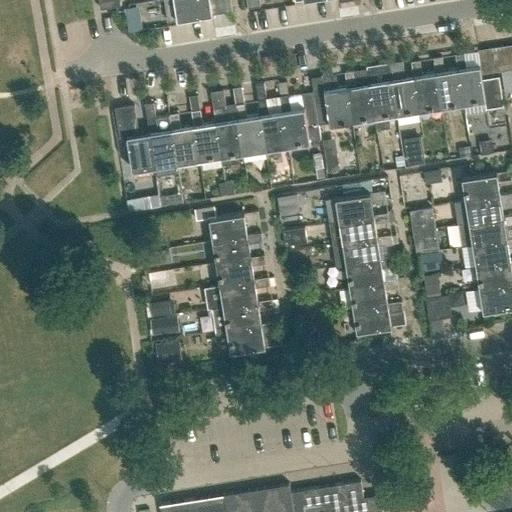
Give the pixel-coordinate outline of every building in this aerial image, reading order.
[(100,0),(101,8),(123,5),(122,0),(100,0)] [(165,0),(169,19),(178,18),(211,13),(214,12),(225,10),(224,5),(232,4),(231,0),(165,0)] [(141,16),(128,18),(130,28),(142,26),(141,16)] [(506,69),(511,68),(511,42),(502,44),(506,69)] [(494,71),(506,69),(502,44),(490,46),(494,71)] [(483,73),(494,71),(490,46),(478,48),(483,73)] [(465,52),(456,53),(458,66),(464,102),(487,98),(488,107),(503,104),(499,75),(483,78),(483,73),(479,50),(465,52)] [(464,102),(458,66),(445,68),(443,55),(434,57),(436,70),(442,105),(464,102)] [(419,109),(414,73),(406,75),(403,59),(390,61),(397,112),(419,109)] [(442,105),(436,70),(423,72),(421,59),(412,60),(414,73),(419,109),(442,105)] [(376,63),(367,65),(368,70),(375,116),(377,128),(391,126),(389,114),(397,112),(389,61),(388,61),(389,63),(377,65),(376,63)] [(345,71),(347,84),(353,119),(375,116),(368,70),(355,72),(354,69),(345,71)] [(320,125),(353,119),(347,84),(334,86),(332,73),(324,74),(326,87),(325,88),(326,94),(315,96),(320,125)] [(281,94),(289,93),(287,80),(279,82),(281,94)] [(259,99),(261,112),(266,147),(289,144),(283,108),(270,110),(265,82),(257,84),(259,99)] [(244,151),(245,151),(266,147),(261,112),(247,114),(245,101),(243,86),(235,87),(239,115),(244,151)] [(244,151),(239,115),(226,117),(224,105),(227,104),(225,89),(212,91),(217,119),(222,154),(223,162),(246,159),(245,151),(244,151)] [(195,122),(200,158),(222,154),(217,119),(204,121),(200,94),(190,95),(195,122)] [(281,95),(283,108),(289,144),(312,140),(312,139),(321,137),(319,122),(309,124),(306,105),(292,107),(290,94),(281,95)] [(136,103),(117,106),(122,135),(128,134),(134,168),(137,184),(158,181),(157,173),(156,165),(151,129),(140,131),(136,103)] [(155,104),(147,106),(149,116),(151,129),(156,165),(157,173),(179,170),(178,161),(173,126),(171,114),(157,116),(155,104)] [(179,112),(171,113),(171,114),(173,126),(178,161),(200,158),(195,122),(181,124),(179,112)] [(408,163),(423,160),(419,136),(404,139),(408,163)] [(338,153),(326,155),(328,171),(340,169),(338,153)] [(466,198),(501,193),(499,180),(511,178),(511,169),(497,171),(497,170),(462,176),(466,198)] [(226,180),(228,193),(235,192),(233,179),(226,180)] [(331,220),(375,213),(373,200),(386,198),(384,189),(371,191),(371,190),(327,197),(331,220)] [(459,222),(491,217),(504,215),(503,207),(511,205),(511,191),(501,193),(466,198),(456,200),(459,222)] [(147,195),(133,197),(134,208),(149,206),(147,195)] [(213,239),(248,233),(246,220),(259,218),(258,209),(244,211),(244,210),(216,215),(214,204),(195,208),(196,218),(209,216),(213,239)] [(413,229),(437,226),(433,205),(410,209),(413,229)] [(334,243),(379,235),(376,222),(389,220),(388,211),(375,213),(331,220),(334,243)] [(473,243),(495,239),(508,237),(506,224),(511,222),(511,213),(504,215),(491,217),(459,222),(463,245),(473,243)] [(286,242),(308,239),(306,225),(284,228),(286,242)] [(437,226),(413,229),(417,249),(429,247),(440,246),(437,226)] [(216,261),(252,255),(250,242),(263,240),(261,231),(248,233),(213,239),(216,261)] [(347,263),(382,258),(380,244),(393,242),(391,233),(379,235),(334,243),(337,265),(347,263)] [(476,265),(511,259),(509,246),(511,245),(511,236),(508,237),(495,239),(473,243),(476,265)] [(442,267),(439,250),(422,252),(424,270),(442,267)] [(220,283),(255,278),(253,264),(266,262),(265,253),(252,255),(216,261),(220,283)] [(350,285),(386,279),(383,266),(396,264),(395,256),(382,258),(347,263),(350,285)] [(480,287),(511,281),(511,259),(476,265),(480,287)] [(149,273),(150,281),(166,279),(164,270),(149,273)] [(224,305),(259,299),(257,286),(270,284),(269,275),(255,278),(220,283),(224,305)] [(354,307),(389,302),(387,288),(400,286),(398,277),(386,279),(350,285),(354,307)] [(511,281),(480,287),(483,310),(511,304),(511,281)] [(429,319),(452,315),(448,293),(425,297),(429,319)] [(224,305),(211,307),(215,329),(227,327),(262,322),(260,308),(273,306),(274,306),(273,299),(272,297),(259,299),(224,305)] [(165,300),(149,303),(151,315),(167,312),(165,300)] [(389,302),(354,307),(357,330),(393,324),(390,310),(403,308),(402,300),(389,302)] [(162,317),(151,318),(151,320),(152,331),(152,333),(153,333),(164,332),(162,317)] [(227,327),(215,329),(219,352),(231,350),(266,344),(280,342),(277,319),(276,320),(262,322),(227,327)] [(158,362),(178,359),(175,340),(155,343),(158,362)] [(290,482),(161,502),(162,511),(375,511),(375,509),(362,511),(360,497),(365,496),(362,479),(292,490),(290,482)]
